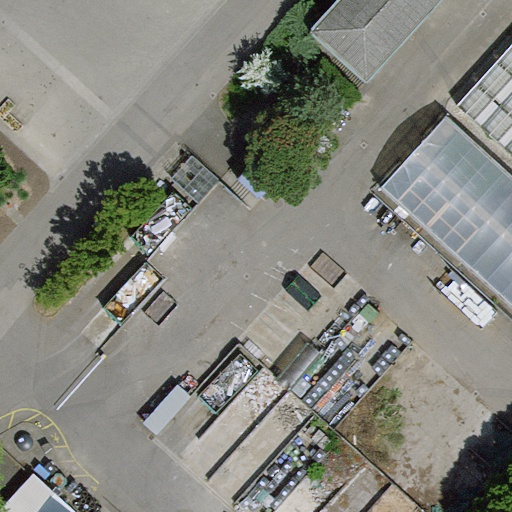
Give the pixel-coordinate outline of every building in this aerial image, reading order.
[(340,0),(311,33),(367,83),(442,0),(340,0)] [(511,49),(460,107),(511,153),(511,49)] [(72,167),(139,99),(97,59),(31,128),(72,167)] [(511,174),(448,116),(382,189),(511,307),(511,174)] [(76,511),(35,474),(5,507),(10,511),(76,511)]
